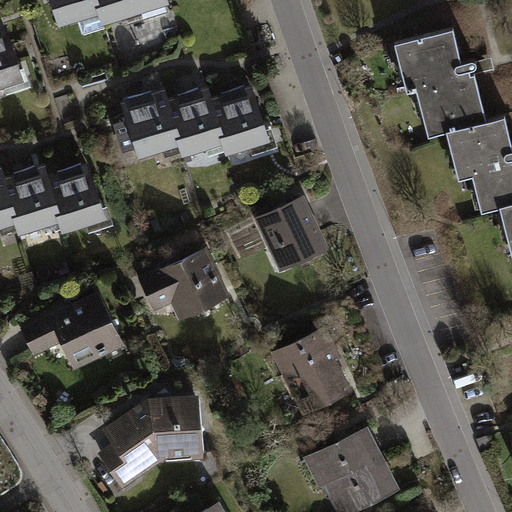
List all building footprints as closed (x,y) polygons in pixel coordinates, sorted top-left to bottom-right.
[(50,0),(59,25),(98,12),(102,25),(170,3),(169,0),(50,0)] [(0,88),(25,80),(6,22),(0,23),(0,88)] [(456,26),(396,41),(409,90),(419,87),(431,134),(449,130),(461,178),(474,175),(484,211),(502,207),(511,247),(511,130),(507,112),(489,117),(473,55),(464,58),(456,26)] [(165,85),(120,100),(139,157),(179,145),(183,156),(223,143),(227,155),(272,141),(253,83),(213,96),(209,84),(169,96),(165,85)] [(1,164),(0,164),(0,227),(15,223),(18,235),(58,222),(62,234),(108,219),(89,160),(48,173),(44,162),(4,175),(1,164)] [(305,193),(254,217),(280,272),(331,248),(305,193)] [(208,245),(139,277),(154,310),(171,303),(179,320),(231,295),(208,245)] [(98,291),(20,327),(34,356),(61,344),(73,369),(124,345),(98,291)] [(326,325),(272,352),(303,415),(353,391),(337,359),(342,356),(326,325)] [(147,397),(102,429),(112,443),(98,452),(123,489),(160,462),(205,460),(198,393),(147,397)] [(369,424),(303,457),(319,488),(325,486),(338,511),(355,511),(402,489),(369,424)] [(227,511),(220,499),(198,511),(227,511)]
